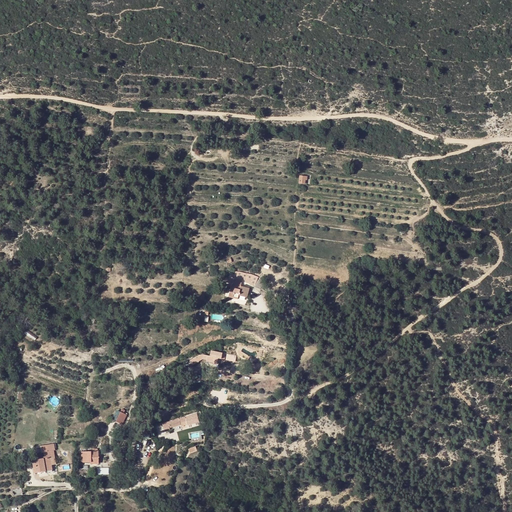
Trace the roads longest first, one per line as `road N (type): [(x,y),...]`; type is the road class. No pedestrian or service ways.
road 1 (track): [(132,460),(149,417),(192,403),(278,403),(340,378),(487,273),(500,257),(499,242),(445,216),(409,167),(412,159),(461,151),(471,141)]
road 2 (track): [(0,96),(265,118),(368,115),(441,139),(511,141)]
road 3 (track): [(404,331),(430,335),(453,383),(495,426),(503,511)]
